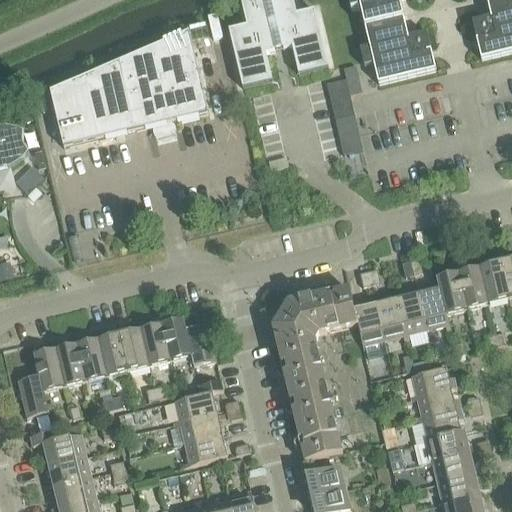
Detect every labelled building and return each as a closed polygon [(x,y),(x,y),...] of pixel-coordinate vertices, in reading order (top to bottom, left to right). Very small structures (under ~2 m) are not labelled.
[(248,30),(230,34),(243,92),(273,85),(267,58),(293,51),(299,79),(329,72),(316,14),(297,18),(293,0),(245,0),(241,1),(248,30)] [(511,0),(348,0),(352,15),(361,13),(370,50),(361,53),(365,71),(374,69),(379,88),(436,75),(427,37),(409,41),(400,4),(414,0),(486,0),(491,21),(472,26),(482,64),(511,56),(511,0)] [(223,41),(218,17),(208,20),(214,43),(223,41)] [(173,126),(209,118),(190,36),(51,96),(64,152),(154,131),(155,136),(175,132),(173,126)] [(0,175),(1,175),(6,174),(8,173),(11,172),(14,170),(19,168),(22,165),(23,164),(27,160),(30,156),(29,156),(25,149),(24,145),(24,138),(25,138),(25,137),(21,135),(18,134),(13,132),(9,132),(7,131),(4,131),(0,131),(0,175)] [(411,266),(415,280),(423,278),(420,264),(411,266)] [(510,304),(509,305),(511,310),(511,309),(511,264),(501,267),(510,304)] [(10,266),(0,268),(0,283),(13,280),(10,266)] [(411,266),(403,268),(406,282),(415,280),(411,266)] [(501,267),(480,272),(489,309),(509,305),(510,304),(501,267)] [(480,272),(459,277),(468,314),(489,309),(480,272)] [(378,274),(369,276),(372,290),(381,288),(378,274)] [(369,276),(360,278),(363,292),(372,290),(369,276)] [(459,277),(437,283),(440,293),(446,320),(447,319),(468,314),(459,277)] [(278,322),(279,322),(277,325),(276,325),(273,329),(283,368),(280,369),(279,369),(278,370),(277,371),(277,372),(277,373),(277,374),(277,375),(277,376),(278,377),(279,378),(280,378),(281,379),(282,379),(285,378),(292,405),(289,406),(288,406),(287,407),(287,408),(286,408),(286,410),(286,411),(286,412),(286,413),(287,414),(288,415),(289,416),(290,416),(291,416),(294,415),(300,441),(299,443),(297,444),(296,444),(296,445),(295,446),(295,447),(295,448),(295,450),(295,451),(296,451),(297,452),(298,453),(299,453),(301,453),(303,453),(306,467),(343,458),(316,346),(321,338),(358,329),(355,313),(354,314),(349,293),(335,297),(335,294),(334,293),(333,291),(330,290),(329,291),(328,291),(327,291),(326,292),(325,293),(325,294),(325,295),(325,296),(325,299),(286,308),(283,313),(284,313),(283,316),(282,316),(278,322)] [(451,336),(447,319),(446,320),(440,293),(419,298),(428,335),(446,331),(448,336),(451,336)] [(419,298),(398,303),(408,346),(411,345),(409,339),(428,335),(419,298)] [(398,303),(376,308),(385,345),(404,341),(405,347),(408,346),(398,303)] [(376,308),(355,313),(358,329),(365,356),(368,355),(367,350),(385,345),(376,308)] [(186,335),(187,335),(184,324),(162,329),(172,367),(192,362),(193,362),(186,335)] [(162,329),(141,334),(150,372),(172,367),(162,329)] [(187,335),(186,335),(193,362),(192,362),(195,372),(217,367),(208,330),(187,335)] [(141,334),(120,340),(129,377),(150,372),(141,334)] [(505,337),(496,339),(499,351),(508,349),(505,337)] [(496,339),(487,341),(490,353),(499,351),(496,339)] [(120,340),(99,345),(108,382),(129,377),(120,340)] [(99,345),(78,350),(87,387),(108,382),(99,345)] [(463,347),(454,349),(457,361),(466,359),(463,347)] [(78,350),(57,355),(66,392),(87,387),(78,350)] [(57,355),(35,360),(40,381),(44,397),(45,397),(66,392),(57,355)] [(411,360),(404,362),(408,378),(416,376),(414,369),(411,360)] [(426,366),(414,369),(416,376),(428,373),(426,366)] [(413,382),(418,401),(412,402),(413,405),(452,395),(452,396),(457,395),(455,384),(449,385),(447,374),(413,382)] [(463,382),(461,386),(463,392),(477,389),(474,380),(463,382)] [(40,381),(19,386),(28,423),(50,418),(45,397),(44,397),(40,381)] [(213,398),(224,395),(222,386),(211,388),(213,398)] [(211,388),(200,391),(202,400),(213,398),(211,388)] [(164,391),(155,393),(158,404),(167,402),(164,391)] [(155,393),(147,395),(149,406),(158,404),(155,393)] [(423,422),(417,423),(418,426),(462,415),(460,405),(455,407),(452,396),(452,395),(413,405),(419,404),(423,422)] [(176,406),(180,425),(175,427),(175,429),(218,419),(213,398),(202,400),(176,406)] [(113,403),(116,414),(124,412),(122,401),(113,403)] [(469,405),(466,408),(468,414),(482,411),(480,402),(469,405)] [(113,403),(104,405),(107,416),(116,414),(113,403)] [(228,407),(225,411),(227,417),(241,414),(239,405),(228,407)] [(73,424),(82,422),(80,411),(71,413),(73,424)] [(482,411),(468,414),(469,420),(473,422),(484,419),(482,411)] [(241,414),(227,417),(228,423),(232,425),(243,422),(241,414)] [(462,415),(418,426),(418,429),(424,427),(428,446),(462,438),(462,437),(459,427),(464,425),(462,415)] [(218,419),(175,429),(176,432),(182,431),(186,449),(223,440),(218,419)] [(116,432),(102,435),(105,444),(119,440),(116,432)] [(433,464),(427,466),(428,468),(470,458),(465,436),(462,437),(462,438),(428,446),(433,464)] [(53,437),(42,439),(45,449),(55,446),(53,437)] [(137,438),(125,441),(129,457),(142,454),(140,445),(139,446),(137,438)] [(42,439),(32,442),(34,451),(45,449),(42,439)] [(45,449),(50,471),(87,462),(82,440),(55,446),(45,449)] [(186,449),(190,468),(185,469),(185,472),(228,462),(223,440),(186,449)] [(479,447),(476,450),(478,457),(492,453),(490,444),(479,447)] [(237,450),(235,454),(237,460),(251,457),(249,448),(237,450)] [(492,453),(478,457),(479,462),(483,464),(494,462),(492,453)] [(470,458),(428,468),(428,471),(434,470),(438,488),(475,480),(470,458)] [(87,462),(50,471),(55,492),(92,483),(87,462)] [(402,463),(390,466),(393,475),(405,472),(402,463)] [(125,466),(111,469),(113,478),(127,474),(125,466)] [(386,472),(377,474),(380,486),(389,484),(386,472)] [(127,474),(113,478),(115,486),(129,483),(127,474)] [(313,493),(308,494),(310,503),(346,494),(341,474),(310,481),(313,493)] [(475,480),(438,488),(443,510),(481,501),(475,480)] [(92,483),(55,492),(59,511),(65,511),(97,504),(92,483)] [(389,484),(380,486),(383,499),(393,497),(389,484)] [(350,511),(346,494),(310,503),(312,511),(317,511),(350,511)] [(255,511),(251,496),(248,496),(249,502),(231,506),(232,511),(255,511)] [(483,511),(481,501),(443,510),(443,511),(483,511)]
